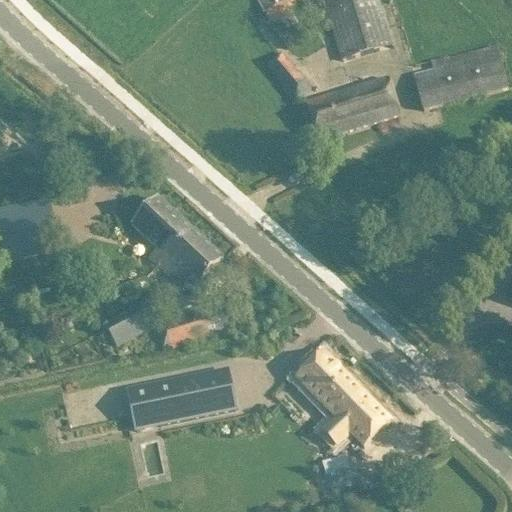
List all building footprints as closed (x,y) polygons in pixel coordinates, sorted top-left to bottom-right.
[(305,6),(301,0),(257,0),(271,25),(305,6)] [(377,0),(324,0),(343,63),(392,48),(377,0)] [(430,64),(434,73),(415,78),(424,113),(508,91),(497,48),(430,64)] [(311,90),(281,56),(267,68),(285,89),(283,91),(295,104),(311,90)] [(388,80),(306,105),(319,144),(401,119),(388,80)] [(158,201),(144,216),(133,228),(157,252),(149,260),(157,268),(191,232),(158,201)] [(48,202),(0,212),(0,264),(59,251),(48,202)] [(191,232),(157,268),(184,293),(192,284),(198,290),(210,278),(224,263),(191,232)] [(149,310),(109,331),(119,351),(159,330),(149,310)] [(229,311),(158,332),(164,353),(198,344),(197,342),(235,331),(229,311)] [(324,356),(298,382),(337,422),(331,429),(345,443),(351,436),(365,450),(391,425),(324,356)] [(235,413),(232,397),(208,402),(203,380),(130,394),(134,418),(157,414),(160,428),(235,413)]
